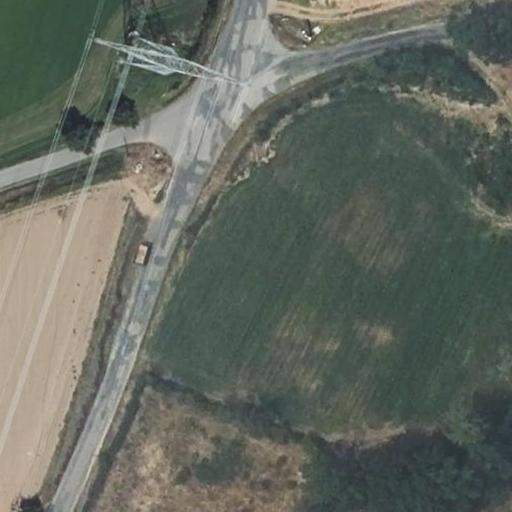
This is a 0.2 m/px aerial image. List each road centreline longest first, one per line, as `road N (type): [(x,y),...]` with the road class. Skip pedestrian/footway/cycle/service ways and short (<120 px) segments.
road 1 (unclassified): [(57,511),(231,85)]
road 2 (unclassified): [(231,85),(426,34),(511,27)]
road 3 (unclassified): [(0,172),(231,85)]
